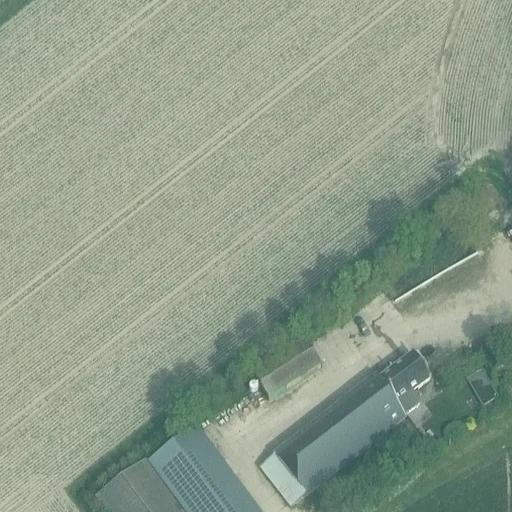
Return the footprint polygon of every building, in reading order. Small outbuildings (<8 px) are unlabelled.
[(490,244),(483,231),(470,238),(478,251),(490,244)] [(268,399),(317,368),(302,344),(253,376),(268,399)] [(488,346),(476,354),(491,375),(503,367),(488,346)] [(375,378),(259,469),(290,509),(406,417),(405,416),(419,405),(411,395),(430,381),(412,357),(401,365),(398,361),(387,369),(390,373),(378,382),(375,378)] [(480,373),(466,381),(482,409),(496,401),(480,373)] [(256,511),(196,430),(97,503),(103,511),(256,511)]
